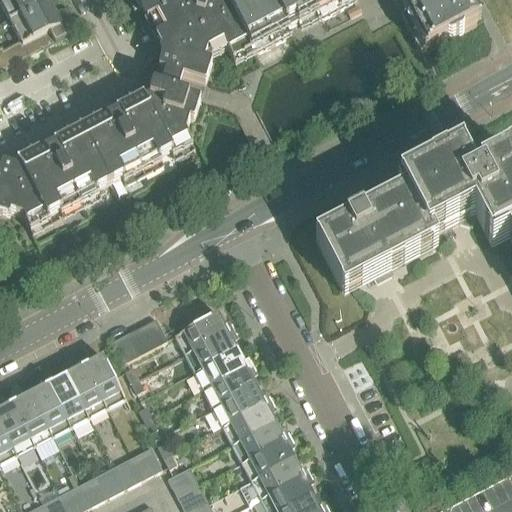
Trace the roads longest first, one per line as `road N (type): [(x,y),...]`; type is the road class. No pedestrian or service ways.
road 1 (tertiary): [(228,233),(511,79)]
road 2 (residential): [(378,511),(228,233)]
road 3 (tertiary): [(0,352),(228,233)]
